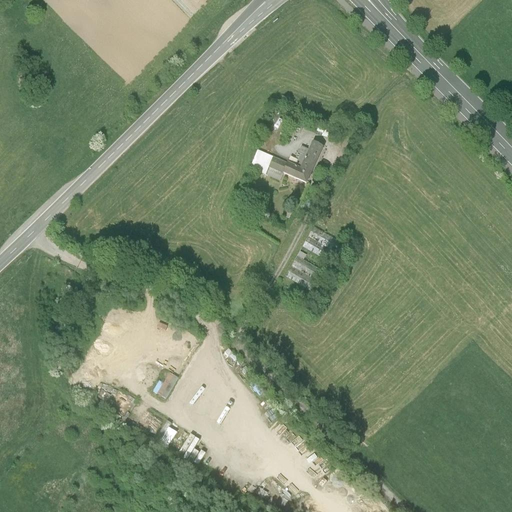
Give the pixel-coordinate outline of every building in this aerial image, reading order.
[(301,170),(288,164),(283,175),(307,185),(316,165),(318,166),(325,149),(313,144),(310,151),(301,170)] [(290,158),(288,164),(301,170),(310,151),(301,147),(298,155),(301,156),(298,162),(290,158)] [(283,175),(288,164),(258,152),(250,170),(280,182),(283,175)] [(314,228),(309,238),(337,254),(342,244),(314,228)] [(309,238),(303,248),(331,264),(337,254),(309,238)] [(297,258),(292,268),(316,281),(322,271),(297,258)] [(292,268),(286,278),(310,292),(316,281),(292,268)] [(168,393),(175,397),(183,379),(166,372),(161,382),(156,380),(151,392),(166,398),(168,393)] [(162,436),(170,424),(165,421),(157,432),(162,436)] [(186,433),(176,453),(183,457),(194,436),(186,433)]
